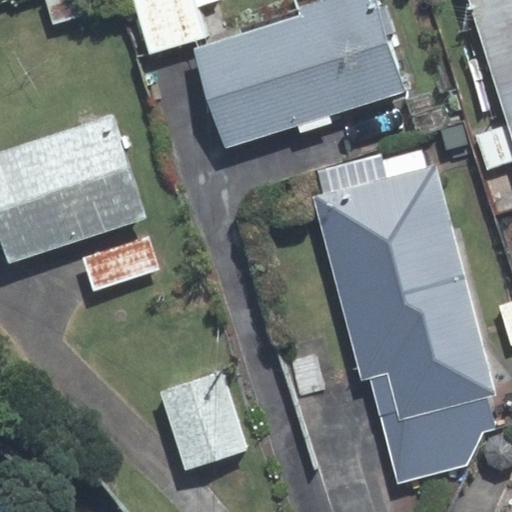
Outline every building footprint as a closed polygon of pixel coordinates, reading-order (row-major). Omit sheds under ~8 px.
[(90,0),(60,9),(65,26),(95,18),(90,0)] [(148,0),(166,56),(220,38),(211,7),(231,1),(231,0),(148,0)] [(353,0),(319,11),(321,20),(215,53),(245,151),(313,130),(316,138),(349,128),(346,119),(423,95),(393,0),(353,0)] [(511,0),(485,0),(511,83),(511,0)] [(132,119),(0,163),(0,173),(30,265),(164,220),(132,119)] [(511,130),(489,136),(499,170),(511,166),(511,130)] [(399,162),(404,182),(332,201),(380,381),(388,380),(416,482),(475,467),(495,432),(508,429),(501,402),(511,399),(511,389),(454,169),(441,172),(436,153),(399,162)] [(163,243),(98,264),(107,292),(172,271),(163,243)] [(238,376),(179,395),(204,473),(263,453),(238,376)]
